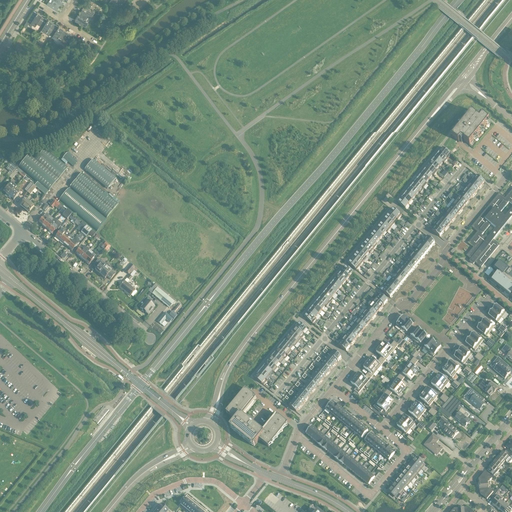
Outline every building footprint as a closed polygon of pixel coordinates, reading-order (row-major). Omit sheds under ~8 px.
[(64,0),(63,0),(52,0),(51,3),(48,2),(47,5),(56,11),(60,4),(61,5),(64,0)] [(83,9),(92,15),(95,10),(93,9),(95,5),(97,7),(100,9),(102,6),(99,4),(92,0),(88,0),(85,4),(84,4),(82,8),(83,9)] [(92,15),(83,9),(79,15),(77,15),(75,19),(85,26),(88,21),(86,20),(88,16),(90,17),(92,15)] [(24,25),(24,26),(25,26),(25,27),(26,27),(27,26),(27,25),(28,25),(28,24),(29,23),(30,22),(31,22),(31,20),(32,20),(32,19),(32,18),(33,18),(33,17),(34,16),(34,15),(34,16),(35,16),(35,15),(35,14),(36,14),(36,13),(37,13),(36,13),(36,12),(35,11),(34,11),(33,11),(33,12),(32,12),(32,13),(31,14),(31,15),(30,16),(29,17),(29,18),(28,18),(28,19),(28,20),(27,20),(26,20),(26,21),(26,22),(25,22),(25,23),(24,24),(24,25)] [(42,30),(47,20),(41,16),(42,15),(37,12),(30,23),(35,26),(36,23),(40,26),(39,28),(42,30)] [(47,20),(42,30),(46,33),(46,34),(48,35),(50,35),(52,36),(58,27),(52,23),(53,22),(48,19),(47,20)] [(58,27),(52,36),(57,39),(58,37),(62,39),(61,41),(66,45),(72,35),(63,29),(63,28),(59,26),(58,27)] [(482,117),(480,115),(478,118),(472,113),(456,132),(452,137),(459,142),(459,141),(462,143),(464,140),(470,145),(489,122),(483,116),(482,117)] [(48,192),(68,169),(60,161),(52,154),(45,148),(37,157),(31,152),(18,167),(48,192)] [(443,148),(439,153),(448,160),(451,155),(443,148)] [(439,153),(436,157),(443,163),(444,164),(448,160),(439,153)] [(63,158),(73,168),(77,163),(67,154),(63,158)] [(436,157),(432,161),(440,167),(443,163),(436,157)] [(107,189),(116,179),(93,160),(84,170),(107,189)] [(432,161),(429,165),(436,171),(440,167),(432,161)] [(429,165),(425,169),(433,175),(434,176),(438,172),(436,171),(429,165)] [(9,177),(15,170),(10,166),(7,170),(9,172),(7,175),(9,177)] [(425,169),(422,173),(429,179),(433,175),(425,169)] [(5,182),(8,184),(17,172),(15,170),(5,182)] [(82,173),(70,187),(106,218),(118,204),(82,173)] [(422,173),(419,178),(426,184),(426,183),(429,179),(422,173)] [(476,175),(472,180),(481,187),(484,182),(476,175)] [(419,178),(415,182),(422,188),(424,189),(427,185),(426,183),(426,184),(419,178)] [(472,180),(469,184),(477,191),(481,187),(472,180)] [(415,182),(412,186),(419,192),(422,188),(415,182)] [(45,195),(48,192),(37,183),(34,186),(33,185),(27,192),(30,195),(36,188),(45,195)] [(469,184),(465,188),(474,195),(477,191),(469,184)] [(8,197),(14,189),(9,185),(3,193),(8,197)] [(412,186),(408,190),(416,196),(419,192),(412,186)] [(465,188),(462,192),(471,199),(474,195),(465,188)] [(14,189),(8,197),(13,201),(19,194),(14,189)] [(97,232),(107,220),(69,189),(59,200),(97,232)] [(408,190),(405,194),(412,200),(416,196),(408,190)] [(477,232),(469,243),(468,243),(473,248),(469,253),(467,255),(466,256),(471,260),(470,261),(473,264),(475,263),(481,268),(482,268),(483,265),(497,248),(499,247),(500,246),(500,245),(493,240),(511,217),(511,190),(505,198),(499,193),(499,194),(497,197),(474,224),(473,225),(471,227),(477,232)] [(458,197),(460,198),(460,197),(467,203),(471,199),(462,192),(458,197)] [(405,194),(401,199),(409,205),(412,200),(405,194)] [(460,198),(457,202),(464,208),(467,203),(460,197),(460,198)] [(409,205),(401,199),(398,203),(405,209),(409,205)] [(28,213),(34,207),(26,200),(20,207),(28,213)] [(57,209),(60,204),(60,205),(55,200),(50,206),(53,208),(54,207),(57,209)] [(455,200),(452,205),(460,212),(464,208),(457,202),(455,200)] [(452,205),(448,209),(457,216),(460,212),(452,205)] [(396,219),(398,221),(402,216),(393,209),(389,213),(397,219),(396,219)] [(448,209),(445,213),(453,220),(457,216),(448,209)] [(67,210),(62,216),(67,220),(69,218),(71,215),(72,214),(67,210)] [(393,223),(396,219),(397,219),(389,213),(386,217),(393,223)] [(445,213),(441,217),(450,224),(453,220),(445,213)] [(42,226),(50,217),(46,214),(39,223),(42,226)] [(71,215),(69,218),(74,223),(78,219),(77,219),(71,215)] [(42,226),(45,229),(53,220),(50,217),(42,226)] [(393,223),(386,217),(383,222),(391,229),(395,224),(393,223)] [(438,222),(439,223),(447,228),(450,224),(441,217),(438,222)] [(45,229),(49,232),(58,221),(54,218),(53,220),(45,229)] [(58,221),(49,232),(52,235),(57,229),(58,229),(62,225),(58,221)] [(391,229),(383,222),(379,226),(386,232),(388,233),(391,229)] [(439,223),(436,227),(443,233),(447,228),(439,223)] [(436,227),(435,225),(431,230),(439,237),(443,233),(436,227)] [(92,231),(86,226),(81,233),(86,238),(92,231)] [(386,232),(379,226),(376,230),(383,236),(386,232)] [(60,241),(67,232),(63,229),(55,237),(60,241)] [(383,236),(376,230),(372,234),(379,240),(383,236)] [(60,241),(64,245),(71,236),(67,232),(60,241)] [(379,240),(372,234),(369,238),(376,244),(379,240)] [(64,245),(68,248),(75,239),(71,236),(64,245)] [(426,236),(423,240),(431,248),(435,243),(426,236)] [(376,244),(369,238),(365,243),(374,250),(378,245),(376,244)] [(79,243),(75,240),(75,239),(68,248),(72,252),(79,243)] [(423,240),(419,244),(428,252),(431,248),(423,240)] [(374,250),(365,243),(362,247),(369,253),(370,254),(374,250)] [(419,244),(416,249),(425,256),(428,252),(419,244)] [(79,257),(87,248),(85,246),(82,250),(80,248),(75,254),(79,257)] [(369,253),(362,247),(359,251),(366,257),(369,253)] [(79,257),(82,260),(87,254),(86,252),(88,249),(87,248),(79,257)] [(425,256),(416,249),(412,253),(421,260),(425,256)] [(364,262),(367,258),(366,257),(359,251),(355,255),(364,262)] [(82,260),(86,263),(93,254),(91,252),(89,255),(87,254),(82,260)] [(421,260),(412,253),(409,257),(418,264),(421,260)] [(93,254),(86,263),(89,266),(94,259),(92,258),(95,255),(93,254)] [(364,262),(355,255),(352,259),(360,266),(364,262)] [(418,264),(409,257),(405,261),(414,269),(418,264)] [(360,266),(352,259),(348,264),(357,271),(360,266)] [(100,275),(108,266),(106,264),(104,265),(99,261),(94,266),(97,269),(95,271),(100,275)] [(414,269),(405,261),(402,265),(411,273),(414,269)] [(492,281),(510,296),(510,295),(511,296),(511,297),(511,279),(509,278),(511,274),(511,270),(510,270),(509,269),(501,262),(495,269),(499,272),(498,274),(498,273),(492,281)] [(125,272),(129,275),(135,268),(131,264),(125,272)] [(411,273),(402,265),(399,270),(407,277),(411,273)] [(108,266),(100,275),(105,279),(107,277),(110,280),(115,274),(109,269),(110,268),(108,266)] [(342,271),(349,277),(353,272),(346,267),(342,271)] [(407,277),(399,270),(395,274),(396,275),(397,275),(404,281),(407,277)] [(124,281),(119,287),(130,297),(131,296),(133,297),(137,292),(135,291),(127,283),(136,273),(134,271),(127,279),(124,281)] [(349,277),(342,271),(339,275),(346,281),(349,277)] [(346,281),(339,275),(335,279),(343,285),(346,281)] [(404,281),(397,275),(396,275),(393,279),(401,285),(404,281)] [(401,285),(393,279),(392,278),(388,282),(397,290),(401,285)] [(343,285),(335,279),(332,284),(339,289),(343,285)] [(397,290),(388,282),(385,286),(386,287),(386,288),(394,294),(397,290)] [(339,289),(332,284),(329,288),(336,294),(339,289)] [(151,288),(148,291),(152,294),(169,308),(174,302),(157,288),(154,285),(151,289),(151,288)] [(336,294),(329,288),(325,292),(332,298),(336,294)] [(394,294),(386,288),(383,292),(390,298),(394,294)] [(332,298),(325,292),(322,296),(329,302),(332,298)] [(375,298),(384,305),(384,306),(388,301),(379,294),(375,298)] [(329,302),(322,296),(318,300),(325,306),(325,307),(327,308),(330,303),(329,302)] [(380,309),(384,305),(375,298),(377,300),(373,303),(372,302),(380,309)] [(149,299),(140,309),(149,316),(155,308),(153,307),(155,304),(149,299)] [(316,305),(322,310),(325,307),(325,306),(318,300),(315,305),(316,305)] [(380,309),(372,302),(369,306),(377,313),(380,309)] [(322,310),(316,305),(315,305),(311,309),(316,312),(319,315),(322,310)] [(492,310),(502,318),(506,313),(497,305),(492,310)] [(377,313),(369,306),(365,311),(374,318),(377,313)] [(319,315),(316,312),(311,309),(308,313),(315,319),(319,315)] [(502,318),(492,310),(488,315),(498,323),(502,318)] [(374,318),(365,311),(362,315),(370,322),(374,318)] [(169,323),(172,319),(165,313),(158,322),(161,325),(166,319),(169,323)] [(313,324),(317,320),(315,319),(308,313),(304,317),(313,324)] [(370,322),(362,315),(358,319),(367,326),(370,322)] [(401,330),(408,321),(403,316),(396,326),(401,330)] [(367,326),(358,319),(355,323),(363,330),(367,326)] [(481,324),(490,332),(495,327),(485,319),(481,324)] [(408,321),(401,330),(406,334),(413,325),(408,321)] [(300,323),(296,327),(304,333),(305,335),(309,331),(308,330),(307,329),(302,325),(300,323)] [(363,330),(355,323),(351,328),(352,329),(353,329),(360,334),(363,330)] [(490,332),(481,324),(477,329),(486,337),(490,332)] [(296,327),(293,332),(300,338),(302,339),(305,335),(304,333),(296,327)] [(415,341),(422,332),(417,328),(410,337),(415,341)] [(360,334),(353,329),(352,329),(349,333),(356,339),(360,334)] [(293,332),(289,336),(297,342),(298,343),(302,339),(300,338),(293,332)] [(422,332),(415,341),(420,345),(427,336),(422,332)] [(356,339),(349,333),(346,337),(353,343),(356,339)] [(470,338),(479,346),(483,341),(474,333),(470,338)] [(289,336),(286,340),(293,346),(295,347),(298,343),(297,342),(289,336)] [(341,340),(350,347),(353,343),(346,337),(343,341),(341,340)] [(479,346),(470,338),(466,343),(475,351),(479,346)] [(428,353),(436,343),(431,339),(423,349),(428,353)] [(286,340),(282,344),(290,350),(291,352),(295,347),(293,346),(286,340)] [(350,347),(341,340),(337,344),(346,352),(350,347)] [(396,348),(392,344),(390,347),(385,343),(381,348),(390,356),(396,348)] [(436,343),(428,353),(434,357),(441,347),(436,343)] [(282,344),(279,348),(286,354),(288,356),(291,352),(290,350),(282,344)] [(507,358),(509,360),(511,362),(511,351),(511,350),(511,349),(507,345),(502,351),(506,354),(503,358),(505,360),(507,358)] [(458,352),(468,360),(472,355),(462,347),(458,352)] [(279,348),(275,353),(283,359),(285,360),(288,356),(286,354),(279,348)] [(379,360),(384,363),(390,356),(381,348),(376,353),(382,357),(379,360)] [(468,360),(458,352),(454,357),(464,365),(468,360)] [(275,353),(272,357),(279,363),(281,364),(285,360),(283,359),(275,353)] [(334,353),(331,357),(338,363),(342,359),(334,353)] [(272,357),(268,361),(276,367),(278,369),(281,364),(279,363),(272,357)] [(331,357),(327,362),(334,367),(338,363),(331,357)] [(494,363),(491,367),(494,369),(494,370),(505,379),(511,373),(506,369),(509,366),(498,357),(494,363)] [(384,363),(379,360),(377,362),(372,358),(368,363),(377,371),(384,363)] [(415,376),(419,371),(414,367),(416,364),(412,360),(405,368),(415,376)] [(268,361),(265,365),(272,371),(274,373),(278,369),(276,367),(268,361)] [(447,366),(456,374),(460,369),(451,361),(447,366)] [(327,362),(324,366),(331,371),(334,367),(327,362)] [(367,375),(371,379),(377,371),(368,363),(364,368),(369,373),(367,375)] [(265,365),(262,370),(269,376),(271,377),(274,373),(272,371),(265,365)] [(483,368),(479,365),(473,372),(478,376),(483,368)] [(324,366),(320,370),(328,375),(331,371),(324,366)] [(456,374),(447,366),(443,371),(452,379),(456,374)] [(403,379),(406,377),(411,381),(415,376),(405,368),(399,376),(403,379)] [(262,370),(258,374),(265,380),(267,381),(271,377),(269,376),(262,370)] [(320,370),(317,374),(324,379),(328,375),(320,370)] [(258,374),(255,378),(259,382),(262,384),(264,386),(264,385),(267,381),(265,380),(258,374)] [(317,374),(314,378),(321,384),(324,379),(317,374)] [(371,379),(367,375),(365,378),(359,374),(355,379),(365,386),(371,379)] [(436,380),(445,388),(449,383),(440,375),(436,380)] [(402,391),(406,386),(401,382),(403,379),(399,376),(393,384),(402,391)] [(314,378),(310,382),(317,388),(321,384),(314,378)] [(365,386),(355,379),(351,384),(356,388),(354,391),(358,394),(365,386)] [(436,380),(431,385),(441,393),(445,388),(436,380)] [(493,394),(498,389),(489,382),(488,384),(484,380),(478,387),(490,397),(493,394)] [(310,382),(307,387),(314,392),(317,388),(310,382)] [(391,395),(393,392),(398,396),(402,391),(393,384),(386,391),(391,395)] [(307,387),(303,391),(311,396),(314,392),(307,387)] [(424,394),(434,401),(438,396),(428,389),(424,394)] [(260,440),(260,441),(265,445),(266,444),(268,446),(287,423),(286,422),(285,422),(284,421),(285,421),(284,420),(279,416),(279,417),(278,416),(275,420),(263,435),(255,429),(256,427),(249,421),(248,423),(245,420),(240,416),(255,398),(254,397),(255,396),(253,395),(249,392),(248,392),(248,391),(247,390),(246,390),(228,413),(230,415),(230,416),(235,420),(236,420),(230,427),(254,447),(260,440)] [(471,390),(466,396),(471,400),(469,402),(480,410),(485,404),(482,401),(483,400),(471,390)] [(303,391),(300,395),(307,400),(311,396),(303,391)] [(390,407),(394,402),(388,398),(391,395),(386,391),(380,399),(390,407)] [(424,394),(420,399),(429,407),(434,401),(424,394)] [(300,395),(297,399),(304,404),(307,400),(300,395)] [(452,395),(442,408),(451,415),(461,403),(452,395)] [(297,399),(293,403),(300,409),(304,404),(297,399)] [(380,399),(374,407),(381,413),(383,410),(385,412),(390,407),(380,399)] [(332,402),(326,410),(330,413),(337,406),(332,402)] [(293,403),(290,407),(297,413),(300,409),(293,403)] [(413,408),(422,415),(426,410),(417,403),(413,408)] [(337,406),(330,413),(334,416),(340,409),(337,406)] [(413,408),(409,413),(418,420),(422,415),(413,408)] [(442,408),(440,411),(449,419),(452,416),(451,415),(442,408)] [(340,409),(334,416),(338,420),(344,412),(340,409)] [(344,412),(338,420),(342,423),(348,415),(344,412)] [(454,418),(457,420),(465,427),(467,424),(466,424),(469,420),(459,412),(454,418)] [(348,415),(342,423),(346,426),(352,419),(348,415)] [(401,422),(411,429),(415,424),(405,417),(401,422)] [(442,418),(440,421),(446,426),(442,430),(443,431),(447,435),(447,434),(450,436),(449,436),(453,439),(458,433),(455,430),(456,430),(442,418)] [(352,419),(346,426),(350,429),(356,422),(352,419)] [(356,422),(350,429),(354,432),(360,425),(356,422)] [(407,434),(411,429),(401,422),(397,427),(407,434)] [(431,423),(427,428),(433,433),(437,428),(431,423)] [(360,425),(354,432),(358,436),(364,428),(360,425)] [(316,430),(316,429),(312,426),(306,434),(310,437),(316,430)] [(364,428),(358,436),(362,439),(368,431),(364,428)] [(321,433),(316,430),(310,437),(314,441),(316,439),(321,433)] [(318,444),(318,445),(325,437),(321,433),(316,439),(314,441),(316,442),(318,444)] [(371,434),(365,441),(369,445),(375,437),(371,434)] [(424,445),(437,456),(443,449),(436,444),(439,440),(433,435),(424,445)] [(318,445),(322,448),(329,440),(325,437),(318,445)] [(375,437),(369,445),(373,448),(379,441),(375,437)] [(322,448),(327,451),(333,443),(329,440),(322,448)] [(379,441),(373,448),(377,451),(383,444),(379,441)] [(327,451),(331,454),(337,447),(333,443),(327,451),(327,452),(327,451)] [(383,444),(377,451),(381,455),(387,447),(383,444)] [(335,458),(341,450),(337,447),(331,454),(335,458)] [(387,447),(381,455),(385,458),(391,450),(387,447)] [(335,458),(339,462),(346,454),(341,450),(335,458)] [(391,450),(385,458),(389,461),(395,454),(391,450)] [(511,456),(511,455),(508,453),(506,455),(502,452),(499,456),(505,461),(508,464),(511,460),(511,456)] [(339,462),(343,465),(350,457),(346,454),(339,462)] [(495,460),(502,465),(505,461),(499,456),(495,460)] [(344,465),(348,468),(354,461),(350,457),(343,465),(344,465)] [(416,458),(412,463),(421,470),(425,466),(423,464),(425,462),(420,457),(418,460),(416,458)] [(492,464),(499,470),(498,469),(502,465),(495,460),(492,464)] [(352,471),(358,464),(354,461),(348,468),(352,471)] [(409,466),(409,467),(418,474),(421,470),(412,463),(409,466)] [(362,467),(358,464),(352,471),(356,475),(362,467)] [(490,469),(488,471),(491,474),(497,479),(496,478),(498,476),(496,474),(499,470),(492,464),(489,468),(489,469),(490,469)] [(356,475),(360,478),(366,471),(362,467),(356,475)] [(408,468),(405,471),(414,478),(418,474),(409,467),(408,468)] [(360,478),(365,482),(371,474),(366,471),(360,478)] [(403,474),(402,475),(411,483),(414,478),(405,471),(403,474)] [(479,487),(488,486),(488,483),(489,482),(492,479),(495,481),(497,479),(491,474),(489,476),(485,473),(479,480),(479,487)] [(375,478),(371,474),(365,482),(369,485),(375,478)] [(401,476),(398,479),(407,486),(406,486),(407,487),(408,487),(411,483),(402,475),(401,476)] [(396,482),(395,484),(404,491),(405,491),(404,490),(406,486),(407,486),(398,479),(396,482)] [(394,484),(392,488),(401,495),(404,491),(395,484),(394,484)] [(488,486),(479,487),(480,494),(487,500),(490,496),(493,498),(497,492),(495,490),(493,492),(490,490),(489,489),(488,486)] [(392,488),(388,492),(390,494),(388,496),(393,500),(395,498),(397,500),(401,495),(392,488)] [(497,492),(493,498),(495,500),(492,504),(496,507),(501,501),(504,498),(497,492)] [(183,503),(181,506),(185,509),(192,500),(187,496),(182,502),(183,503)] [(192,500),(185,509),(188,511),(189,511),(197,504),(192,500)] [(500,510),(505,504),(501,501),(496,507),(500,510)]
